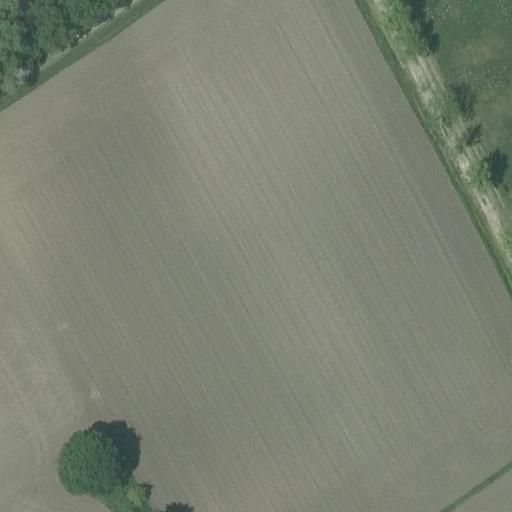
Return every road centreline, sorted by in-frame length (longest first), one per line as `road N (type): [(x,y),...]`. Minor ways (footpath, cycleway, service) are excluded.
road 1 (track): [(386,0),(511,237)]
road 2 (unclassified): [(0,80),(120,0)]
